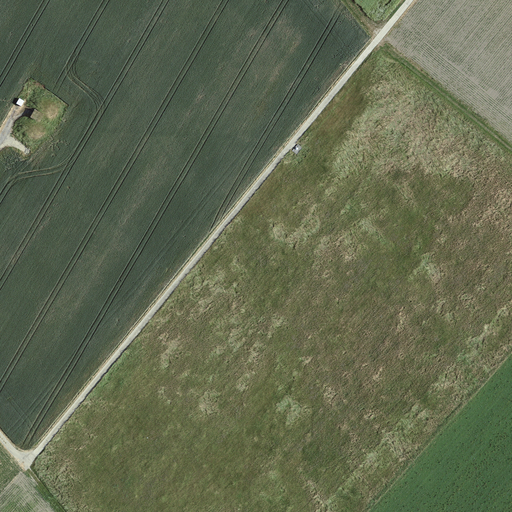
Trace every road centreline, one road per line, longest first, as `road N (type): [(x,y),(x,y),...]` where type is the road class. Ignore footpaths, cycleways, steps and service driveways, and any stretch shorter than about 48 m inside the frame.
road 1 (track): [(0,433),(27,466),(411,0)]
road 2 (track): [(381,36),(511,146)]
